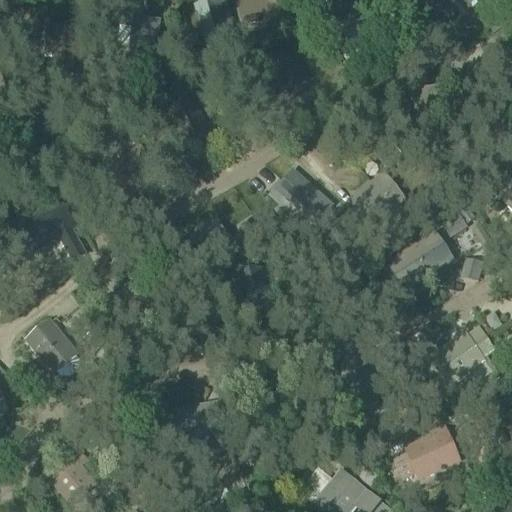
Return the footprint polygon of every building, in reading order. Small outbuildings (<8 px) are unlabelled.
[(321,6),(318,0),(303,0),(308,11),(321,6)] [(325,0),(329,6),(325,8),(335,29),(358,18),(353,8),(363,4),(361,0),(325,0)] [(372,7),(380,26),(396,20),(388,1),(372,7)] [(224,4),(197,11),(207,50),(235,42),(224,4)] [(315,30),(310,18),(294,25),(299,37),(315,30)] [(146,24),(134,22),(129,51),(158,55),(162,22),(147,19),(146,24)] [(45,58),(73,59),(74,26),(59,26),(59,31),(46,30),(45,58)] [(283,96),(308,82),(292,52),(266,66),(283,96)] [(416,122),(442,118),(439,92),(412,95),(416,122)] [(182,149),(209,135),(194,106),(168,120),(182,149)] [(59,155),(47,126),(19,138),(24,148),(33,144),(41,163),(59,155)] [(124,202),(160,177),(141,149),(104,174),(124,202)] [(303,175),(264,200),(277,220),(316,195),(303,175)] [(402,202),(384,179),(353,203),(371,226),(402,202)] [(56,206),(15,230),(30,256),(71,232),(56,206)] [(272,221),(265,212),(256,218),(262,228),(272,221)] [(451,242),(468,230),(457,216),(441,228),(451,242)] [(258,230),(251,221),(242,227),(248,237),(258,230)] [(190,277),(228,252),(215,232),(177,257),(190,277)] [(407,292),(450,264),(434,238),(390,266),(407,292)] [(76,240),(64,247),(73,263),(86,256),(76,240)] [(264,270),(235,278),(244,311),(273,303),(264,270)] [(129,328),(154,313),(139,288),(114,302),(129,328)] [(50,326),(28,344),(54,375),(56,374),(61,380),(71,381),(79,374),(79,365),(74,359),(76,357),(50,326)] [(94,332),(83,341),(102,365),(112,357),(94,332)] [(487,363),(483,366),(465,339),(428,365),(447,393),(471,377),(477,386),(495,374),(487,363)] [(348,413),(377,408),(374,380),(344,383),(348,413)] [(424,423),(441,407),(427,392),(410,407),(424,423)] [(295,397),(255,400),(257,433),(298,430),(295,397)] [(218,408),(199,412),(199,410),(196,409),(188,410),(187,412),(187,414),(174,416),(176,426),(174,426),(176,433),(177,433),(180,446),(205,442),(208,456),(226,452),(218,408)] [(457,465),(443,434),(432,439),(434,442),(407,454),(420,481),(457,465)] [(75,450),(46,476),(71,505),(93,486),(80,471),(84,466),(80,462),(83,460),(75,450)] [(355,511),(376,511),(380,507),(341,476),(316,507),(322,511),(351,511),(353,510),(355,511)]
